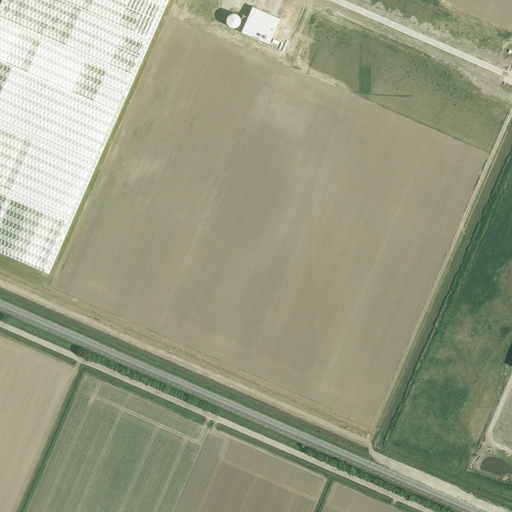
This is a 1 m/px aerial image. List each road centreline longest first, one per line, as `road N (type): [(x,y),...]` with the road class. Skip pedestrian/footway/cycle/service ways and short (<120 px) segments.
road 1 (primary): [(472,511),(0,305)]
road 2 (unclassified): [(429,511),(0,324)]
road 3 (unknown): [(511,76),(336,0)]
